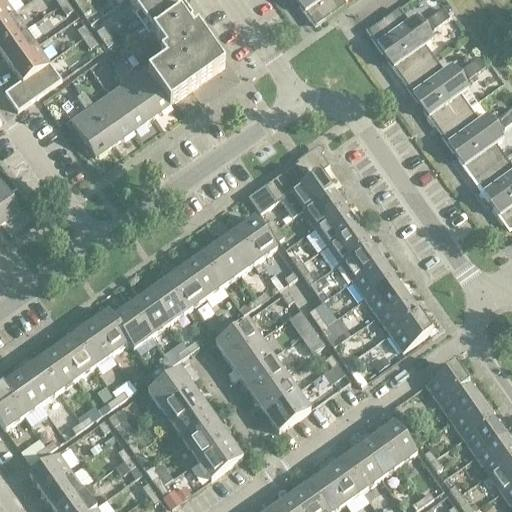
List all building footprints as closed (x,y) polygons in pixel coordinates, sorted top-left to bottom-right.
[(0,0),(0,25),(14,16),(2,0),(0,0)] [(66,4),(63,0),(52,0),(59,9),(66,4)] [(82,0),(75,0),(73,2),(78,10),(85,5),(82,0)] [(175,0),(126,0),(165,54),(160,57),(165,64),(149,75),(147,72),(146,73),(170,108),(224,70),(175,0)] [(301,0),(296,4),(299,8),(298,8),(309,24),(311,23),(315,29),(346,7),(341,0),(301,0)] [(73,13),(66,4),(59,9),(66,18),(73,13)] [(91,13),(85,5),(78,10),(84,18),(91,13)] [(442,11),(434,17),(441,27),(449,21),(442,11)] [(408,25),(398,12),(368,34),(372,40),(370,41),(382,56),(385,60),(424,32),(416,20),(408,25)] [(0,50),(26,33),(14,16),(0,25),(0,50)] [(441,27),(434,17),(426,23),(433,33),(441,27)] [(90,38),(84,29),(77,34),(83,43),(90,38)] [(103,30),(96,36),(102,44),(109,38),(103,30)] [(432,43),(424,32),(385,60),(388,63),(387,64),(398,79),(400,78),(404,84),(434,62),(425,48),(432,43)] [(37,50),(26,33),(0,50),(0,54),(10,69),(37,50)] [(97,47),(90,38),(83,43),(90,52),(97,47)] [(115,46),(109,38),(102,44),(107,51),(115,46)] [(49,66),(37,50),(10,69),(21,85),(22,86),(49,66)] [(478,61),(470,67),(477,77),(485,71),(478,61)] [(444,75),(434,62),(404,84),(407,89),(406,90),(417,106),(418,105),(420,109),(459,81),(451,70),(444,75)] [(61,84),(49,66),(22,86),(21,85),(4,96),(17,115),(61,84)] [(477,77),(470,67),(461,73),(468,82),(477,77)] [(121,69),(114,74),(119,81),(126,76),(121,69)] [(131,83),(127,86),(152,121),(170,108),(146,73),(131,83)] [(123,88),(109,99),(127,126),(133,134),(152,121),(127,86),(131,83),(126,76),(119,81),(123,88)] [(468,92),(459,81),(420,109),(423,113),(422,113),(433,129),(435,128),(439,133),(470,111),(460,98),(468,92)] [(84,95),(76,101),(81,108),(89,102),(84,95)] [(94,109),(90,112),(115,147),(127,138),(133,134),(127,126),(109,99),(94,109)] [(86,115),(70,126),(95,161),(115,147),(90,112),(94,109),(89,102),(81,108),(86,115)] [(479,124),(470,111),(439,133),(443,138),(441,140),(452,155),(453,155),(456,158),(495,131),(487,119),(479,124)] [(511,126),(505,116),(497,122),(504,132),(511,126)] [(503,142),(495,131),(456,158),(458,162),(458,163),(469,178),(470,177),(474,182),(505,161),(495,147),(503,142)] [(329,170),(318,154),(299,168),(297,167),(264,189),(265,190),(248,202),(260,219),(280,204),(319,177),(329,170)] [(511,170),(505,161),(474,182),(478,188),(477,189),(488,205),(488,204),(491,208),(511,192),(511,170)] [(323,182),(319,177),(280,204),(292,222),(302,215),(335,192),(327,180),(323,182)] [(0,185),(0,226),(0,227),(20,214),(0,185)] [(343,204),(335,192),(302,215),(315,233),(344,212),(340,206),(343,204)] [(511,231),(511,192),(491,208),(494,212),(493,212),(504,228),(506,227),(510,233),(511,231)] [(348,218),(344,212),(315,233),(327,250),(360,227),(351,215),(348,218)] [(254,221),(236,234),(258,266),(277,253),(254,221)] [(271,223),(266,227),(272,236),(277,232),(271,223)] [(368,239),(360,227),(327,250),(339,268),(369,247),(365,241),(368,239)] [(284,241),(277,232),(272,236),(278,245),(284,241)] [(258,266),(236,234),(218,247),(240,279),(258,266)] [(240,279),(218,247),(200,259),(223,291),(240,279)] [(373,253),(369,247),(339,268),(352,285),(385,262),(376,251),(373,253)] [(223,291),(200,259),(183,272),(205,303),(223,291)] [(296,259),(291,263),(297,271),(302,268),(296,259)] [(393,274),(385,262),(352,285),(364,303),(394,282),(390,277),(393,274)] [(309,276),(302,268),(297,271),(303,280),(309,276)] [(205,303),(183,272),(165,284),(188,316),(205,303)] [(297,282),(293,276),(284,283),(288,288),(297,282)] [(398,288),(394,282),(364,303),(377,321),(410,298),(401,286),(398,288)] [(188,316),(165,284),(147,297),(170,328),(188,316)] [(321,294),(316,298),(322,307),(327,303),(321,294)] [(265,296),(257,302),(260,308),(269,301),(265,296)] [(293,305),(287,296),(282,300),(288,309),(293,305)] [(170,328),(147,297),(130,309),(152,341),(170,328)] [(418,310),(410,298),(377,321),(389,338),(419,318),(415,312),(418,310)] [(260,308),(257,302),(248,308),(252,314),(260,308)] [(130,309),(112,321),(112,322),(130,347),(129,347),(134,354),(152,341),(130,309)] [(108,315),(89,328),(112,359),(129,347),(130,347),(112,322),(112,321),(108,315)] [(423,324),(419,318),(389,338),(402,357),(435,334),(426,321),(423,324)] [(230,321),(221,327),(225,332),(234,326),(230,321)] [(320,321),(315,325),(321,334),(326,330),(320,321)] [(337,322),(326,330),(332,339),(343,331),(337,322)] [(312,333),(306,324),(301,328),(307,336),(312,333)] [(260,343),(247,325),(215,347),(228,365),(260,343)] [(225,332),(221,327),(212,333),(216,339),(225,332)] [(112,359),(89,328),(72,340),(94,372),(112,359)] [(332,339),(326,330),(321,334),(327,343),(332,339)] [(318,341),(312,333),(307,336),(313,345),(318,341)] [(94,372),(72,340),(54,352),(77,384),(94,372)] [(272,361),(260,343),(228,365),(240,383),(272,361)] [(195,345),(186,352),(190,357),(199,351),(195,345)] [(77,384),(54,352),(36,365),(59,397),(77,384)] [(190,357),(186,352),(177,358),(181,363),(190,357)] [(345,357),(339,361),(346,369),(351,365),(345,357)] [(337,368),(331,359),(325,363),(332,372),(337,368)] [(285,378),(272,361),(240,383),(253,401),(285,378)] [(384,361),(374,368),(378,374),(388,367),(384,361)] [(59,397),(36,365),(19,377),(41,409),(59,397)] [(357,374),(351,365),(346,369),(352,378),(357,374)] [(467,379),(458,367),(425,390),(438,408),(468,388),(464,382),(467,379)] [(332,372),(323,378),(331,388),(345,379),(343,377),(337,368),(332,372)] [(159,370),(150,377),(154,382),(163,376),(159,370)] [(192,391),(179,372),(147,395),(160,413),(192,391)] [(41,409),(19,377),(1,390),(24,421),(41,409)] [(154,382),(150,377),(142,383),(146,388),(154,382)] [(297,396),(285,378),(253,401),(265,418),(297,396)] [(472,393),(468,388),(438,408),(451,426),(484,403),(475,391),(472,393)] [(24,421),(1,390),(0,390),(0,427),(5,434),(24,421)] [(105,391),(97,396),(104,406),(111,400),(105,391)] [(204,408),(192,391),(160,413),(173,431),(204,408)] [(124,395),(115,402),(119,407),(128,401),(124,395)] [(310,415),(297,396),(265,418),(278,437),(310,415)] [(119,407),(115,402),(106,408),(110,413),(119,407)] [(492,415),(484,403),(451,426),(463,444),(493,423),(489,417),(492,415)] [(217,426),(204,408),(173,431),(185,449),(217,426)] [(120,427),(114,418),(108,422),(114,431),(120,427)] [(405,419),(399,423),(405,432),(411,428),(405,419)] [(88,420),(80,426),(84,432),(92,426),(88,420)] [(497,429),(493,423),(463,444),(476,461),(508,438),(500,426),(497,429)] [(84,432),(80,426),(71,433),(75,438),(84,432)] [(103,426),(98,430),(104,438),(110,434),(103,426)] [(229,444),(217,426),(185,449),(198,466),(229,444)] [(417,458),(394,426),(376,440),(398,471),(417,458)] [(417,436),(411,428),(405,432),(411,440),(417,436)] [(511,443),(508,438),(476,461),(488,479),(511,462),(511,443)] [(112,440),(104,446),(107,450),(115,444),(112,440)] [(398,471),(376,440),(358,452),(380,484),(398,471)] [(242,462),(229,444),(198,466),(211,485),(242,462)] [(53,445),(44,451),(48,457),(57,451),(53,445)] [(133,446),(127,450),(134,458),(139,454),(133,446)] [(98,448),(90,453),(94,458),(102,453),(98,448)] [(48,457),(44,451),(36,457),(40,463),(48,457)] [(380,484),(358,452),(340,464),(363,496),(380,484)] [(129,462),(123,453),(117,457),(123,466),(129,462)] [(145,463),(139,454),(134,458),(140,467),(145,463)] [(429,454),(424,458),(430,467),(436,463),(429,454)] [(71,476),(58,457),(28,478),(42,497),(71,476)] [(135,470),(129,462),(123,466),(129,474),(135,470)] [(511,462),(488,479),(501,497),(511,489),(511,462)] [(442,472),(436,463),(430,467),(436,476),(442,472)] [(363,496),(340,464),(323,477),(345,509),(363,496)] [(57,511),(83,494),(71,476),(42,497),(52,511),(57,511)] [(340,511),(345,509),(323,477),(305,489),(320,511),(340,511)] [(158,480),(152,484),(158,493),(164,489),(158,480)] [(153,497),(147,488),(142,492),(148,501),(153,497)] [(170,498),(164,489),(158,493),(164,502),(170,498)] [(320,511),(305,489),(287,502),(293,511),(320,511)] [(511,511),(511,489),(501,497),(511,511)] [(454,490),(449,494),(455,502),(460,498),(454,490)] [(185,491),(176,497),(181,505),(190,498),(185,491)] [(94,511),(96,511),(83,494),(57,511),(94,511)] [(161,507),(153,497),(148,501),(155,511),(161,507)] [(429,497),(420,503),(424,509),(433,503),(429,497)] [(467,507),(460,498),(455,502),(461,511),(467,507)] [(293,511),(287,502),(272,511),(293,511)] [(419,511),(424,509),(420,503),(411,510),(413,511),(419,511)]
